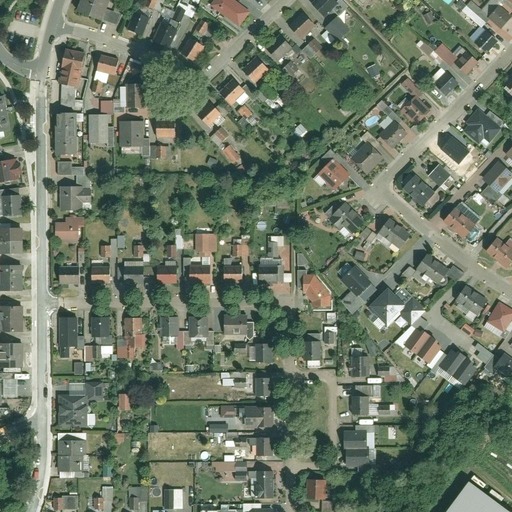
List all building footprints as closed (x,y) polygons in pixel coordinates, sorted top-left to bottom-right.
[(106,0),(86,0),(81,15),(98,22),(106,0)] [(161,12),(164,0),(150,0),(148,8),(161,12)] [(215,0),(212,5),(239,25),(248,12),(231,0),(215,0)] [(345,15),(329,0),(321,0),(312,9),(324,22),(331,14),(337,20),(325,32),(338,45),(350,33),(339,22),(345,15)] [(485,12),(477,5),(470,0),(462,0),(457,6),(477,23),(485,15),(484,14),(485,12)] [(481,0),(477,5),(485,12),(496,0),(495,0),(481,0)] [(485,12),(484,14),(485,15),(497,25),(509,12),(496,0),(485,12)] [(145,35),(154,15),(139,8),(131,29),(145,35)] [(288,28),(301,41),(313,29),(301,16),(288,28)] [(181,29),(166,20),(153,41),(168,50),(181,29)] [(203,35),(208,24),(203,22),(198,33),(203,35)] [(481,50),(493,37),(478,23),(474,27),(472,25),(464,33),(470,38),(469,39),(481,50)] [(266,50),(276,61),(293,45),(283,34),(266,50)] [(209,45),(193,35),(180,56),(196,66),(209,45)] [(462,72),(474,59),(453,38),(445,47),(454,56),(450,61),(462,72)] [(425,49),(442,66),(451,57),(435,39),(425,49)] [(313,44),(298,59),(304,66),(320,51),(313,44)] [(94,55),(74,49),(63,84),(84,91),(94,55)] [(124,63),(104,56),(99,73),(119,79),(124,63)] [(269,69),(259,58),(243,73),(253,84),(269,69)] [(129,60),(127,71),(143,74),(144,63),(129,60)] [(291,77),(298,69),(289,61),(282,70),(291,77)] [(511,64),(499,79),(511,90),(511,64)] [(376,65),(367,68),(371,78),(380,75),(376,65)] [(442,90),(453,79),(441,67),(430,78),(442,90)] [(247,96),(234,82),(219,96),(233,110),(247,96)] [(146,88),(131,88),(131,110),(147,110),(146,88)] [(399,104),(415,122),(425,112),(409,95),(399,104)] [(223,114),(212,103),(198,117),(209,128),(223,114)] [(501,129),(477,108),(464,123),(466,125),(461,131),(478,145),(484,139),(489,143),(501,129)] [(106,143),(106,113),(89,113),(90,143),(106,143)] [(78,160),(78,115),(61,115),(61,160),(78,160)] [(139,120),(123,120),(123,150),(139,150),(139,120)] [(386,152),(403,134),(389,120),(372,138),(386,152)] [(178,123),(159,123),(159,140),(178,140),(178,123)] [(301,124),(292,132),(299,139),(307,131),(301,124)] [(210,138),(219,146),(229,135),(220,127),(210,138)] [(511,137),(501,149),(511,158),(511,137)] [(230,145),(222,150),(232,165),(240,160),(230,145)] [(366,150),(353,164),(365,175),(382,156),(371,145),(366,150)] [(150,146),(151,159),(159,158),(159,146),(150,146)] [(495,155),(477,175),(493,189),(511,169),(495,155)] [(0,181),(16,181),(16,159),(0,158),(0,181)] [(350,177),(335,160),(321,172),(337,189),(350,177)] [(446,172),(433,161),(426,170),(438,181),(446,172)] [(433,183),(413,166),(401,180),(422,196),(433,183)] [(88,167),(74,167),(75,185),(58,185),(58,216),(75,215),(75,202),(89,202),(88,167)] [(19,220),(19,192),(3,192),(3,207),(3,220),(19,220)] [(478,213),(458,196),(442,215),(470,237),(480,224),(474,219),(478,213)] [(270,204),(270,218),(288,217),(288,204),(270,204)] [(354,237),(366,225),(349,209),(337,222),(354,237)] [(408,237),(387,219),(375,231),(397,250),(408,237)] [(368,227),(358,235),(367,245),(377,237),(368,227)] [(0,258),(22,259),(22,228),(0,228),(0,258)] [(56,228),(56,244),(79,244),(79,228),(56,228)] [(484,244),(505,262),(511,253),(511,242),(497,230),(484,244)] [(104,257),(117,258),(117,248),(125,248),(125,236),(117,236),(117,239),(111,239),(111,246),(104,246),(104,257)] [(284,237),(268,236),(268,257),(278,257),(278,247),(283,247),(284,237)] [(236,257),(249,256),(248,239),(235,240),(236,257)] [(192,263),(192,287),(210,287),(210,258),(215,258),(216,240),(198,240),(198,263),(192,263)] [(445,272),(428,257),(416,270),(434,285),(445,272)] [(341,280),(357,297),(371,283),(355,266),(341,280)] [(410,280),(415,270),(407,266),(403,276),(410,280)] [(451,266),(446,276),(457,282),(462,272),(451,266)] [(5,268),(5,292),(20,292),(20,268),(5,268)] [(280,268),(261,268),(262,284),(280,284),(280,268)] [(180,269),(161,270),(161,287),(180,286),(180,269)] [(248,284),(247,269),(229,269),(229,284),(248,284)] [(63,270),(63,286),(84,286),(84,270),(63,270)] [(96,270),(96,286),(116,286),(116,270),(96,270)] [(146,270),(127,270),(127,286),(146,286),(146,270)] [(302,275),(302,289),(308,289),(322,305),(334,305),(334,297),(314,275),(302,275)] [(488,292),(466,278),(455,294),(477,309),(488,292)] [(387,288),(368,307),(387,327),(400,315),(411,326),(426,311),(412,297),(403,305),(387,288)] [(511,312),(511,303),(498,294),(485,314),(503,326),(511,312)] [(22,333),(22,303),(4,303),(4,333),(22,333)] [(111,318),(93,318),(94,348),(111,348),(111,318)] [(372,323),(379,329),(384,324),(377,318),(372,323)] [(143,319),(123,319),(123,341),(143,341),(143,319)] [(80,320),(62,320),(62,341),(80,341),(80,320)] [(179,320),(162,320),(163,341),(179,340),(179,320)] [(207,320),(189,320),(189,340),(207,340),(207,320)] [(248,320),(224,321),(225,340),(249,339),(248,320)] [(465,324),(460,330),(470,337),(474,331),(465,324)] [(324,327),(324,344),(335,344),(335,327),(324,327)] [(405,351),(465,391),(477,374),(417,334),(405,351)] [(511,338),(510,338),(503,347),(511,354),(511,338)] [(321,342),(304,341),(303,364),(320,364),(321,342)] [(24,369),(24,344),(0,344),(0,355),(5,355),(5,369),(24,369)] [(477,344),(474,348),(480,352),(476,357),(486,364),(493,354),(477,344)] [(274,367),(274,345),(258,346),(258,368),(274,367)] [(511,379),(511,359),(504,353),(493,368),(511,381),(511,379)] [(368,359),(350,359),(350,379),(368,379),(368,359)] [(74,363),(74,375),(83,375),(82,363),(74,363)] [(389,367),(389,372),(377,371),(377,377),(383,377),(383,382),(395,382),(395,367),(389,367)] [(246,373),(222,372),(221,386),(246,387),(246,373)] [(275,381),(258,380),(258,399),(274,399),(275,381)] [(100,383),(85,383),(85,398),(100,398),(100,383)] [(119,410),(132,410),(132,394),(119,394),(119,410)] [(369,398),(352,398),(352,419),(369,419),(369,398)] [(84,399),(60,399),(60,423),(84,423),(84,399)] [(220,406),(220,417),(234,417),(234,406),(220,406)] [(378,406),(378,416),(395,415),(394,406),(378,406)] [(274,410),(259,410),(259,428),(274,428),(274,410)] [(227,433),(227,424),(209,424),(209,432),(227,433)] [(274,462),(274,443),(266,443),(266,440),(251,440),(251,452),(258,452),(258,462),(274,462)] [(370,440),(353,440),(353,460),(370,460),(370,440)] [(86,442),(68,442),(68,471),(86,471),(86,442)] [(247,480),(246,461),(234,462),(234,455),(224,456),(224,461),(214,462),(214,472),(225,472),(225,481),(247,480)] [(273,477),(257,477),(256,502),(273,502),(273,477)] [(325,481),(309,481),(309,502),(325,502),(325,481)] [(113,501),(113,487),(101,487),(101,497),(97,497),(97,509),(103,509),(103,501),(113,501)] [(138,502),(148,501),(148,487),(129,487),(129,509),(139,509),(138,502)] [(183,509),(183,489),(168,489),(168,509),(183,509)] [(502,511),(471,489),(453,511),(502,511)] [(81,494),(59,494),(60,508),(81,508),(81,494)] [(97,509),(96,498),(88,498),(88,509),(97,509)]
